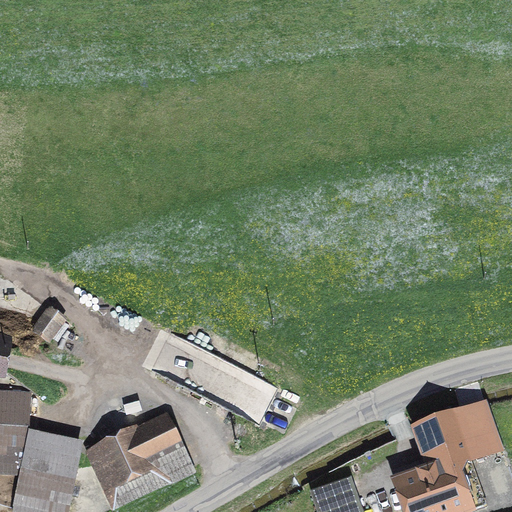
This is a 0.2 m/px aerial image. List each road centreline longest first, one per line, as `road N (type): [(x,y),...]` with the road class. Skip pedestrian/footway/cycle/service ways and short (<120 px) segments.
road 1 (residential): [(511,358),(372,407),(183,511)]
road 2 (track): [(0,265),(91,318),(200,430),(235,481)]
